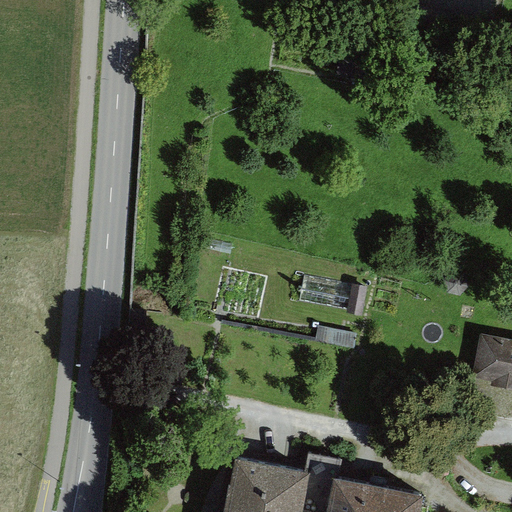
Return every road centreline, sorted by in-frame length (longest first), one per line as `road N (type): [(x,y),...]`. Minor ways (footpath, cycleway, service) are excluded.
road 1 (tertiary): [(124,0),(96,375)]
road 2 (residential): [(96,375),(391,440)]
road 3 (tertiary): [(96,375),(77,511)]
